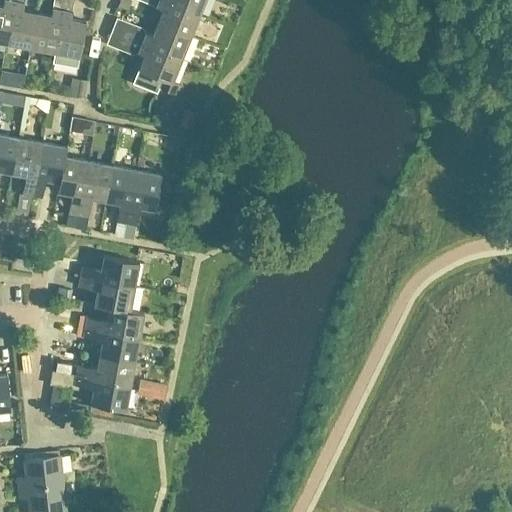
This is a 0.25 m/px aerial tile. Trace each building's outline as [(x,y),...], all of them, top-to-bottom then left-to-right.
[(0,42),(5,43),(13,0),(3,0),(2,8),(0,7),(0,42)] [(13,0),(5,43),(30,48),(36,14),(23,12),(24,0),(13,0)] [(36,14),(30,48),(54,52),(63,0),(53,0),(50,17),(36,14)] [(53,61),(77,66),(85,23),(71,21),(75,1),(69,0),(63,0),(54,52),(53,61)] [(198,14),(164,0),(145,0),(144,3),(163,11),(158,24),(189,36),(198,14)] [(203,0),(164,0),(198,14),(203,0)] [(189,36),(158,24),(152,38),(133,31),(129,40),(180,60),(189,36)] [(183,85),(172,81),(180,60),(129,40),(126,49),(136,53),(145,57),(140,71),(135,83),(157,91),(158,87),(178,96),(183,85)] [(180,124),(191,128),(197,115),(185,110),(180,124)] [(0,134),(0,172),(11,175),(17,138),(0,134)] [(32,197),(41,142),(17,138),(11,175),(25,177),(21,195),(32,197)] [(64,157),(66,147),(41,142),(32,197),(42,199),(45,181),(58,183),(56,192),(57,192),(59,183),(64,159),(64,157)] [(59,183),(57,192),(71,195),(67,213),(78,215),(88,161),(64,157),(64,159),(59,183)] [(91,198),(105,201),(112,166),(88,161),(78,215),(76,229),(84,231),(86,216),(87,217),(91,198)] [(112,166),(105,201),(119,204),(116,222),(126,224),(136,170),(112,166)] [(136,170),(126,224),(136,226),(139,207),(154,210),(160,174),(136,170)] [(81,267),(79,278),(134,288),(139,264),(103,257),(100,271),(81,267)] [(129,312),(130,311),(134,288),(79,278),(78,287),(96,291),(93,306),(107,308),(108,308),(129,312)] [(144,313),(130,311),(129,312),(108,308),(107,308),(105,321),(86,318),(84,329),(139,339),(144,313)] [(135,363),(139,339),(84,329),(82,338),(101,342),(98,356),(135,363)] [(130,386),(135,363),(98,356),(95,370),(76,366),(75,376),(130,386)] [(5,374),(0,374),(0,409),(9,409),(5,374)] [(125,411),(130,386),(75,376),(73,385),(92,389),(89,404),(125,411)] [(60,457),(23,461),(25,479),(17,480),(18,490),(63,485),(60,457)] [(65,511),(63,485),(18,490),(19,500),(27,499),(28,511),(65,511)]
